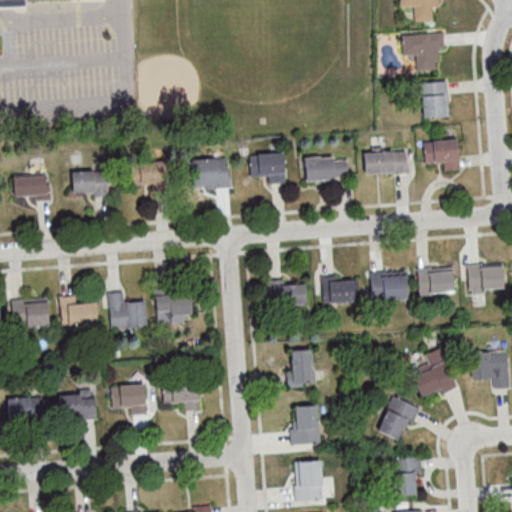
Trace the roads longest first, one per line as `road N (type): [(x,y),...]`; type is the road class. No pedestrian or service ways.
road 1 (residential): [(511,212),(0,254)]
road 2 (residential): [(248,511),(228,236)]
road 3 (residential): [(244,454),(0,474)]
road 4 (residential): [(504,213),(495,51),(511,8)]
